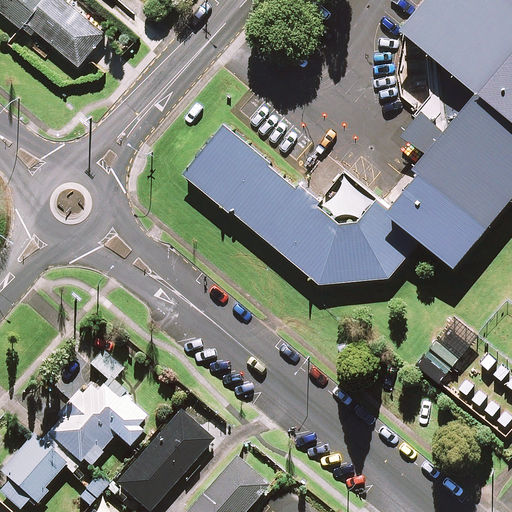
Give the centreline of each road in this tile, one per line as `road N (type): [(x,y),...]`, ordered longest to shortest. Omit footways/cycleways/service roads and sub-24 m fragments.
road 1 (residential): [(442,511),(97,229)]
road 2 (residential): [(93,174),(243,0)]
